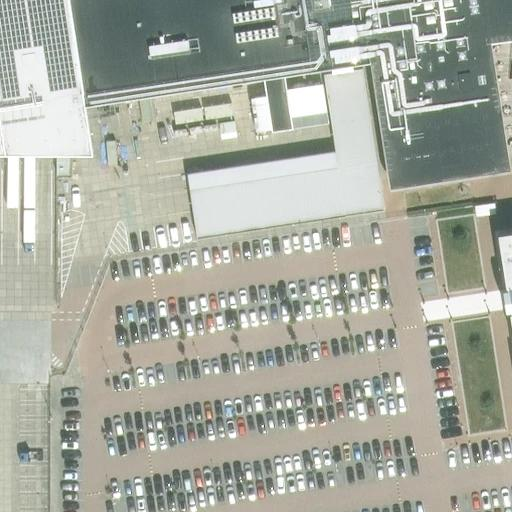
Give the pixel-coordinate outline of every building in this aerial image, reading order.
[(511,0),(0,0),(0,158),(81,158),(73,106),(85,104),(95,103),(263,77),(272,132),(293,129),(284,74),(331,67),(332,73),(323,74),(324,78),(338,167),(224,185),(189,190),(197,238),(384,210),(382,196),(362,68),(353,70),(352,64),(371,61),(377,98),(376,98),(376,100),(377,100),(383,137),(382,138),(382,140),(383,140),(389,177),(388,177),(388,179),(390,179),(390,178),(428,173),(430,173),(430,172),(467,166),(467,167),(470,167),(470,166),(489,163),(489,160),(506,157),(502,132),(504,132),(502,122),(503,121),(503,119),(502,119),(498,91),(496,91),(494,82),(497,82),(497,80),(496,80),(490,43),(511,39),(511,0)] [(511,232),(499,235),(507,290),(504,291),(507,309),(510,309),(510,313),(511,329),(511,232)] [(224,242),(223,260),(239,261),(240,243),(224,242)] [(240,290),(242,310),(299,303),(297,283),(281,285),(280,277),(265,279),(266,289),(261,290),(262,301),(249,302),(247,289),(240,290)] [(26,344),(25,289),(12,289),(14,344),(26,344)]
